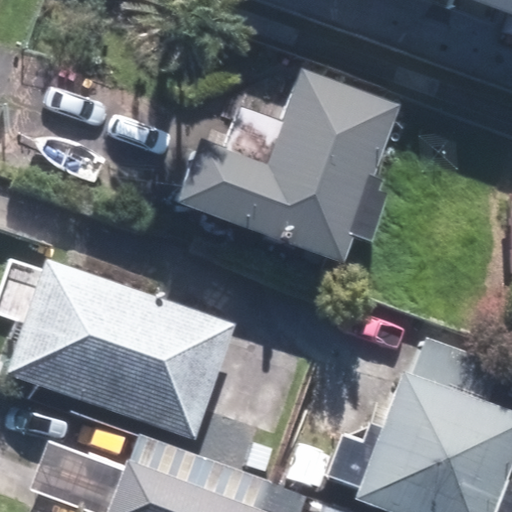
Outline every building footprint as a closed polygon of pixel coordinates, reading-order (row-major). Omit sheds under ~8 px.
[(511,32),(511,0),(476,0),(507,11),(501,29),(511,32)] [(383,104),(286,69),(253,161),(192,139),(167,208),(325,264),(331,247),(364,259),(391,185),(359,173),(383,104)] [(511,194),(505,194),(503,276),(511,276),(511,194)] [(43,263),(3,375),(188,441),(229,329),(43,263)] [(511,420),(395,376),(348,500),(379,511),(485,511),(511,443),(511,420)] [(244,511),(120,466),(103,511),(244,511)]
